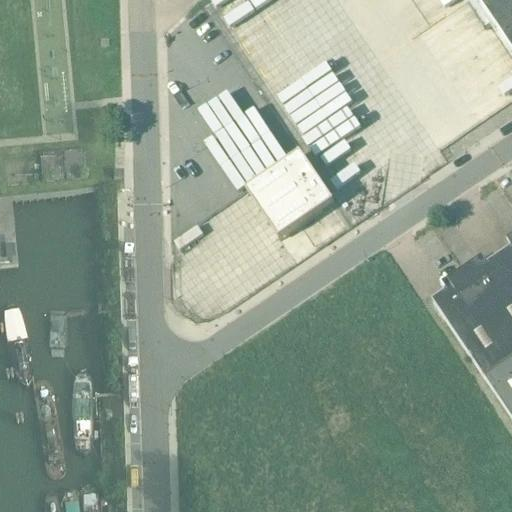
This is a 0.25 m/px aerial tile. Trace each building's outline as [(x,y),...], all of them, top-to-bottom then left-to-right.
[(511,0),(474,0),(511,55),(511,0)] [(254,224),(288,274),(343,236),(309,187),(254,224)] [(511,252),(501,260),(511,276),(511,242),(508,245),(511,250),(511,252)] [(511,276),(501,260),(488,268),(483,262),(463,275),(511,349),(511,276)] [(432,306),(484,383),(511,364),(511,349),(463,275),(442,290),(446,296),(432,306)] [(511,364),(484,383),(511,423),(511,364)]
